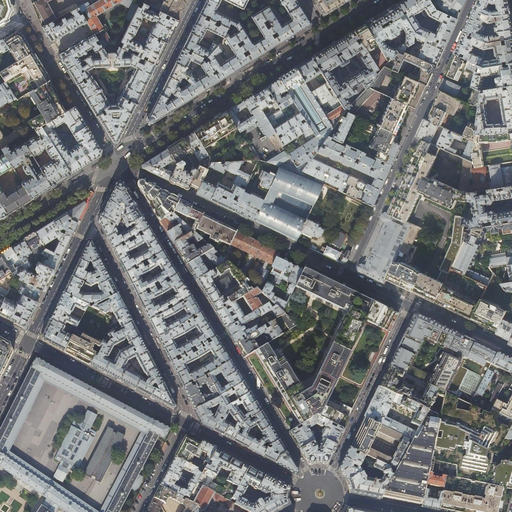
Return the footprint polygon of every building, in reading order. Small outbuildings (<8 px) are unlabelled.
[(2,16),(4,13),(5,14),(6,14),(7,14),(8,13),(8,12),(7,11),(6,11),(5,11),(7,8),(7,9),(11,7),(10,2),(9,0),(0,0),(0,24),(2,23),(6,20),(4,17),(2,16)] [(54,15),(46,2),(50,0),(39,0),(34,3),(40,13),(46,24),(54,20),(60,16),(63,15),(69,12),(67,9),(66,10),(65,9),(54,15)] [(98,0),(90,5),(87,1),(78,7),(81,12),(82,14),(87,21),(90,27),(94,33),(98,40),(100,44),(103,48),(111,43),(95,15),(121,0),(98,0)] [(185,7),(188,0),(144,0),(144,2),(143,3),(149,6),(151,7),(156,9),(159,11),(166,14),(170,16),(171,17),(179,21),(185,7)] [(216,9),(218,4),(209,0),(205,0),(203,6),(199,14),(205,17),(206,14),(210,16),(209,19),(215,22),(217,18),(220,20),(220,21),(221,23),(220,24),(228,28),(230,23),(235,26),(239,22),(217,11),(216,9)] [(209,0),(218,4),(220,0),(224,0),(243,9),(247,0),(209,0)] [(278,0),(282,5),(283,5),(288,13),(300,6),(295,0),(278,0)] [(313,0),(323,15),(324,15),(334,9),(336,7),(339,6),(341,4),(344,3),(341,0),(313,0)] [(425,0),(424,0),(402,0),(396,4),(401,12),(405,10),(405,11),(405,12),(402,14),(403,15),(404,18),(414,32),(420,35),(425,37),(427,38),(435,42),(436,39),(438,40),(437,43),(444,46),(450,34),(456,19),(449,16),(448,18),(445,17),(447,15),(435,9),(428,0),(425,0)] [(428,0),(435,9),(447,15),(449,16),(456,19),(465,0),(428,0)] [(479,0),(474,10),(481,12),(484,14),(488,16),(491,16),(496,17),(511,14),(509,0),(479,0)] [(165,18),(166,14),(159,11),(158,14),(154,12),(156,9),(151,7),(149,10),(147,9),(149,6),(143,3),(141,7),(139,6),(131,22),(130,24),(138,28),(142,20),(142,19),(141,19),(143,15),(153,20),(155,20),(156,19),(156,22),(156,23),(155,23),(155,25),(155,26),(153,26),(149,34),(157,38),(160,39),(168,43),(173,33),(179,21),(171,17),(170,16),(168,19),(165,18)] [(400,17),(403,15),(402,14),(401,12),(396,4),(391,7),(387,10),(378,16),(373,18),(369,21),(364,24),(371,35),(374,33),(376,35),(375,36),(373,38),(377,45),(385,57),(387,56),(389,57),(390,59),(392,58),(396,52),(402,54),(403,52),(405,46),(413,42),(413,36),(414,36),(416,40),(418,39),(420,35),(414,32),(404,18),(402,19),(401,19),(400,17)] [(260,11),(265,20),(267,19),(270,23),(271,22),(273,25),(270,27),(273,32),(276,31),(278,35),(276,36),(280,43),(284,40),(288,37),(293,34),(286,23),(281,26),(268,5),(260,11)] [(300,6),(288,13),(287,14),(290,18),(291,18),(291,20),(286,23),(293,34),(301,29),(306,26),(310,23),(304,13),(300,6)] [(79,13),(81,12),(78,7),(70,11),(73,16),(66,20),(63,15),(60,16),(63,22),(62,22),(62,23),(61,24),(60,25),(59,23),(56,25),(54,20),(46,24),(41,27),(46,34),(50,42),(51,42),(87,21),(82,14),(81,15),(79,14),(79,13)] [(480,15),(481,12),(474,10),(469,21),(464,32),(470,35),(471,35),(472,33),(474,34),(473,37),(474,37),(485,42),(486,37),(486,36),(480,33),(481,29),(483,29),(484,26),(483,25),(484,23),(486,22),(489,24),(491,16),(488,16),(484,14),(484,15),(482,16),(480,15)] [(264,21),(265,20),(260,11),(251,16),(263,35),(263,37),(258,40),(265,52),(270,49),(275,46),(280,43),(276,36),(273,38),(271,34),(273,32),(270,27),(267,29),(265,26),(266,25),(264,21)] [(204,19),(205,17),(199,14),(194,23),(190,32),(201,38),(202,38),(206,29),(224,38),(224,37),(228,34),(226,32),(228,28),(220,24),(219,25),(218,25),(217,26),(214,24),(215,22),(209,19),(208,21),(204,19)] [(511,16),(511,14),(496,17),(491,16),(489,24),(492,24),(493,24),(493,23),(497,22),(498,26),(497,26),(497,27),(496,27),(496,28),(497,34),(498,33),(498,34),(499,34),(499,36),(496,36),(495,35),(486,37),(485,42),(487,43),(489,44),(503,41),(503,38),(506,38),(506,41),(511,39),(511,16)] [(121,41),(130,24),(131,22),(126,20),(116,41),(119,43),(117,46),(118,47),(121,41)] [(239,22),(235,26),(237,29),(236,29),(237,31),(234,33),(239,41),(242,39),(242,40),(242,41),(243,44),(241,45),(245,51),(247,49),(250,53),(247,54),(251,61),(255,58),(258,56),(262,54),(265,52),(258,40),(254,43),(252,42),(239,21),(239,22)] [(134,36),(138,28),(130,24),(121,41),(123,42),(120,48),(126,51),(128,47),(130,48),(128,52),(132,53),(133,54),(135,50),(138,51),(136,56),(140,58),(142,59),(144,55),(148,56),(146,60),(156,65),(159,61),(168,43),(160,39),(159,42),(157,41),(158,40),(156,40),(157,38),(149,34),(145,41),(146,42),(144,46),(142,47),(141,44),(131,39),(133,36),(134,36)] [(361,26),(353,31),(358,38),(359,38),(360,37),(361,39),(361,42),(360,42),(368,54),(370,53),(368,52),(373,49),(373,47),(377,45),(373,38),(371,35),(364,24),(361,26)] [(2,40),(8,49),(9,49),(16,62),(33,51),(30,47),(25,38),(22,33),(16,31),(7,37),(2,40)] [(377,68),(368,54),(360,42),(358,38),(353,31),(349,34),(344,37),(339,40),(335,43),(330,46),(325,49),(321,52),(316,54),(311,57),(321,72),(326,81),(335,95),(338,93),(340,95),(336,97),(345,111),(351,105),(347,98),(357,91),(355,88),(355,86),(361,82),(366,90),(368,87),(377,75),(374,70),(377,68)] [(198,45),(201,38),(190,32),(186,39),(182,47),(189,50),(190,48),(193,49),(192,52),(203,57),(204,55),(207,57),(217,45),(212,43),(209,50),(198,45)] [(469,38),(470,35),(464,32),(460,41),(454,54),(479,65),(478,66),(481,66),(482,63),(483,59),(471,54),(472,52),(473,51),(475,47),(475,46),(475,45),(485,49),(487,43),(485,42),(474,37),(473,39),(471,38),(471,39),(469,38)] [(95,41),(98,40),(94,33),(86,38),(66,49),(59,54),(58,54),(62,60),(67,69),(75,65),(79,62),(81,61),(79,58),(79,57),(80,56),(81,56),(81,54),(82,54),(83,54),(84,53),(86,54),(87,54),(88,53),(87,52),(93,48),(95,51),(92,53),(92,54),(95,53),(98,51),(103,48),(100,44),(99,44),(98,44),(97,44),(95,41)] [(230,36),(228,34),(224,37),(234,53),(234,55),(233,54),(232,54),(229,55),(229,56),(230,58),(226,60),(234,72),(239,68),(245,64),(251,61),(247,54),(245,56),(243,52),(245,51),(241,45),(240,46),(239,44),(238,44),(237,45),(236,43),(239,41),(234,33),(230,36)] [(424,40),(425,37),(420,35),(418,39),(416,40),(422,42),(415,57),(434,66),(435,66),(438,60),(441,52),(444,46),(437,43),(435,42),(427,38),(426,41),(424,40)] [(0,37),(0,48),(1,48),(3,53),(8,49),(2,40),(1,37),(0,37)] [(511,39),(506,41),(503,41),(489,44),(487,43),(485,49),(485,50),(495,48),(496,56),(497,57),(498,57),(498,60),(482,63),(481,66),(485,69),(507,65),(510,64),(511,63),(511,39)] [(214,55),(220,51),(217,45),(207,57),(209,60),(207,61),(213,71),(216,69),(217,72),(215,73),(219,81),(227,76),(230,74),(234,72),(226,60),(220,64),(214,55)] [(127,125),(132,116),(146,87),(153,71),(156,65),(146,60),(144,60),(142,64),(138,62),(140,58),(136,56),(133,54),(132,53),(130,57),(125,57),(125,54),(127,51),(126,51),(120,48),(118,47),(115,53),(114,53),(112,53),(112,52),(109,52),(107,53),(103,48),(98,51),(99,54),(100,58),(95,58),(95,53),(92,54),(87,57),(85,59),(81,61),(79,62),(82,67),(78,69),(75,65),(67,69),(71,75),(85,99),(104,130),(112,143),(118,143),(127,125)] [(188,53),(189,50),(182,47),(181,49),(179,54),(178,55),(177,58),(175,62),(186,68),(190,60),(200,65),(204,61),(202,60),(203,57),(192,52),(190,55),(188,53)] [(33,51),(16,62),(0,72),(0,73),(5,81),(6,83),(23,72),(30,82),(29,82),(34,89),(50,79),(42,67),(33,51)] [(387,62),(384,66),(393,70),(404,75),(426,85),(427,84),(435,66),(434,66),(415,57),(403,52),(402,54),(396,52),(392,58),(394,60),(393,62),(394,62),(393,65),(387,62)] [(478,66),(479,65),(454,54),(450,64),(445,74),(459,81),(464,70),(476,75),(477,71),(478,68),(478,66)] [(299,65),(295,67),(305,82),(321,72),(311,57),(307,60),(303,62),(299,65)] [(205,63),(204,61),(200,65),(206,74),(203,75),(202,73),(199,75),(200,77),(198,79),(205,90),(208,88),(213,85),(216,83),(219,81),(215,73),(212,75),(211,72),(213,71),(207,61),(205,63)] [(194,72),(186,68),(175,62),(174,65),(171,69),(168,76),(179,81),(183,83),(185,82),(181,79),(182,78),(184,78),(186,80),(187,80),(191,74),(194,72)] [(511,63),(510,64),(511,67),(507,68),(507,65),(485,69),(481,66),(478,66),(478,68),(480,69),(479,72),(477,71),(476,75),(474,82),(473,87),(475,88),(480,90),(483,76),(498,74),(499,77),(498,78),(497,78),(497,79),(498,88),(505,87),(508,87),(511,86),(511,63)] [(390,77),(393,70),(384,66),(377,75),(368,87),(375,91),(378,92),(385,75),(390,77)] [(333,128),(325,115),(319,106),(311,92),(305,82),(295,67),(287,73),(278,78),(293,102),(300,113),(304,118),(305,121),(321,146),(323,143),(328,136),(333,128)] [(191,74),(187,80),(189,82),(189,84),(187,85),(185,82),(183,83),(185,87),(192,98),(196,96),(199,94),(202,92),(205,90),(198,79),(198,78),(196,80),(194,78),(195,78),(194,77),(191,74)] [(420,97),(426,85),(404,75),(393,99),(407,105),(415,109),(420,97)] [(177,86),(179,81),(168,76),(164,84),(159,94),(167,98),(168,98),(171,92),(173,94),(177,90),(175,88),(177,86)] [(270,83),(266,86),(277,104),(280,109),(293,102),(278,78),(274,81),(270,83)] [(441,82),(438,89),(442,91),(457,98),(462,86),(443,78),(441,82)] [(17,100),(6,83),(5,81),(0,85),(0,146),(1,148),(8,144),(22,136),(17,129),(2,138),(0,134),(0,106),(8,102),(8,103),(14,99),(15,100),(18,104),(31,96),(42,114),(30,121),(35,129),(35,128),(41,125),(68,109),(64,102),(54,86),(50,79),(34,89),(17,100)] [(320,86),(311,92),(319,106),(327,101),(333,110),(325,115),(333,128),(336,124),(339,121),(342,116),(345,111),(336,97),(335,95),(326,81),(323,83),(324,84),(323,84),(322,83),(319,85),(320,86)] [(178,87),(177,86),(175,88),(177,90),(173,94),(176,97),(171,99),(170,98),(169,99),(170,101),(175,108),(179,106),(182,104),(186,102),(189,100),(192,98),(185,87),(181,89),(178,87)] [(255,92),(252,95),(267,118),(273,114),(269,107),(271,106),(271,105),(270,102),(271,102),(272,104),(276,105),(277,104),(266,86),(262,88),(259,90),(255,92)] [(511,86),(508,87),(509,89),(505,90),(505,87),(498,88),(485,90),(486,92),(485,93),(482,94),(480,108),(477,126),(480,127),(479,131),(477,131),(476,135),(511,133),(511,130),(511,86)] [(375,91),(368,87),(366,90),(351,105),(345,111),(347,112),(353,115),(375,91)] [(482,91),(480,90),(475,88),(468,103),(480,108),(482,94),(482,91)] [(455,115),(461,100),(457,98),(442,91),(438,98),(434,106),(449,113),(455,115)] [(165,102),(167,98),(159,94),(147,117),(147,119),(147,120),(147,121),(148,122),(149,123),(150,123),(151,123),(152,123),(164,115),(167,113),(175,108),(170,101),(166,103),(165,102)] [(283,145),(278,138),(277,135),(267,118),(252,95),(238,103),(226,111),(240,132),(256,122),(265,138),(267,137),(275,150),(283,145)] [(401,120),(407,105),(393,99),(391,98),(378,126),(394,134),(401,120)] [(75,106),(41,125),(47,134),(54,130),(53,128),(65,121),(73,133),(86,125),(81,116),(75,106)] [(446,118),(449,113),(434,106),(433,109),(431,108),(431,109),(429,111),(427,116),(428,117),(429,117),(427,120),(440,126),(441,126),(445,118),(446,118)] [(355,162),(354,161),(356,158),(357,158),(360,151),(345,144),(344,146),(330,140),(331,137),(328,136),(323,143),(325,144),(324,147),(321,146),(305,121),(302,123),(300,121),(304,118),(300,113),(274,128),(273,126),(277,124),(275,120),(284,115),(280,109),(273,114),(267,118),(277,135),(280,133),(282,136),(278,138),(283,145),(302,133),(307,142),(288,154),(294,162),(300,174),(323,184),(342,192),(346,183),(349,175),(311,158),(317,151),(353,167),(355,162)] [(197,129),(194,132),(208,155),(213,162),(217,162),(216,159),(237,145),(246,160),(253,160),(257,159),(249,146),(240,132),(226,111),(221,114),(217,117),(210,121),(204,125),(200,127),(197,129)] [(354,115),(353,115),(347,112),(345,117),(342,116),(339,121),(341,122),(341,123),(340,123),(339,127),(338,130),(339,130),(338,133),(337,132),(335,135),(333,134),(332,138),(341,142),(354,115)] [(432,142),(440,126),(427,120),(425,119),(421,128),(417,137),(422,139),(440,147),(442,148),(443,146),(446,147),(445,149),(457,154),(458,150),(451,147),(455,138),(462,141),(463,140),(469,143),(463,157),(473,161),(475,142),(464,137),(453,132),(452,134),(449,133),(450,131),(445,128),(438,144),(432,142)] [(400,144),(391,140),(394,134),(378,126),(369,122),(365,129),(375,134),(369,147),(376,150),(376,148),(378,149),(379,151),(376,158),(390,164),(392,160),(400,144)] [(475,130),(476,125),(470,123),(464,137),(475,142),(476,135),(477,131),(475,130)] [(35,129),(38,135),(25,143),(32,154),(33,156),(43,150),(43,149),(43,148),(45,147),(51,157),(52,157),(52,158),(53,158),(54,160),(53,162),(52,160),(51,160),(40,167),(41,170),(51,186),(62,180),(66,177),(71,174),(66,166),(64,167),(62,165),(63,164),(64,163),(51,141),(49,142),(46,138),(48,136),(47,134),(41,125),(35,128),(35,129)] [(86,125),(73,133),(79,143),(79,144),(78,143),(74,145),(75,146),(86,164),(95,158),(100,156),(101,153),(101,149),(93,136),(86,125)] [(54,130),(47,134),(48,136),(51,141),(64,163),(66,166),(71,174),(83,167),(86,164),(75,146),(69,150),(66,145),(65,146),(64,145),(54,130)] [(187,136),(184,137),(199,161),(208,155),(194,132),(189,134),(187,136)] [(511,132),(511,133),(476,135),(475,142),(473,161),(472,168),(483,167),(481,143),(490,142),(490,143),(499,142),(499,141),(511,138),(511,132)] [(172,145),(166,148),(175,162),(182,158),(182,159),(188,155),(193,163),(192,166),(197,168),(200,163),(199,161),(184,137),(177,142),(172,145)] [(440,147),(422,139),(422,140),(414,157),(405,178),(395,199),(389,214),(407,222),(421,192),(426,194),(426,196),(453,209),(457,200),(467,201),(468,192),(469,185),(470,182),(472,168),(473,161),(463,157),(459,190),(433,178),(433,180),(427,177),(437,156),(436,156),(440,147)] [(8,144),(1,148),(4,153),(12,167),(13,168),(22,162),(24,165),(23,165),(23,166),(23,167),(23,168),(26,172),(27,173),(28,173),(29,173),(30,173),(32,176),(22,182),(22,183),(32,199),(41,193),(51,186),(41,170),(37,173),(33,166),(34,166),(28,157),(32,154),(25,143),(25,142),(11,150),(8,144)] [(249,146),(257,159),(258,160),(259,160),(261,159),(253,146),(251,147),(250,146),(249,146)] [(151,158),(148,160),(151,165),(159,169),(160,165),(173,172),(176,164),(175,162),(166,148),(162,151),(158,154),(154,156),(151,158)] [(292,163),(285,150),(266,162),(279,166),(292,170),(300,174),(294,162),(292,163)] [(364,193),(361,201),(372,206),(381,185),(390,164),(376,158),(375,160),(364,155),(365,153),(360,151),(357,158),(359,159),(357,162),(355,162),(353,167),(375,177),(371,185),(349,175),(346,183),(349,185),(345,194),(355,198),(359,189),(364,191),(364,193)] [(0,185),(0,174),(12,167),(4,153),(0,155),(0,201),(7,214),(19,207),(32,199),(22,183),(5,194),(0,185)] [(197,168),(190,184),(194,186),(198,188),(196,193),(202,196),(210,200),(218,184),(216,183),(215,184),(214,185),(203,180),(210,166),(223,173),(225,169),(229,161),(223,161),(222,164),(220,163),(221,161),(217,162),(213,162),(208,155),(199,161),(200,163),(197,168)] [(182,159),(182,158),(175,162),(176,164),(173,172),(169,180),(177,185),(187,189),(190,184),(197,168),(192,166),(189,172),(187,171),(187,169),(184,168),(183,167),(183,163),(185,163),(185,162),(183,159),(182,159)] [(141,162),(142,164),(141,164),(142,165),(142,167),(160,176),(169,180),(173,172),(160,165),(159,169),(151,165),(148,160),(147,160),(146,159),(141,162)] [(244,189),(258,160),(257,159),(253,160),(248,169),(251,171),(249,174),(239,168),(240,165),(242,166),(245,160),(229,161),(225,169),(236,175),(232,183),(244,189)] [(500,164),(490,166),(493,189),(499,188),(505,187),(511,185),(511,166),(501,168),(500,164)] [(323,184),(300,174),(292,170),(279,166),(254,220),(259,222),(290,237),(296,240),(301,230),(306,218),(323,184)] [(486,166),(483,167),(472,168),(470,182),(472,181),(471,180),(473,179),(475,184),(469,185),(468,192),(478,191),(488,189),(490,189),(489,182),(487,183),(485,172),(487,172),(486,166)] [(253,221),(276,173),(269,170),(267,174),(261,170),(258,177),(262,179),(260,182),(259,182),(257,187),(259,188),(256,195),(244,189),(233,211),(243,216),(253,221)] [(173,213),(180,200),(158,189),(141,181),(139,183),(138,185),(149,203),(160,221),(173,213)] [(219,182),(218,184),(210,200),(213,202),(217,204),(222,194),(219,192),(222,184),(223,184),(219,182)] [(138,209),(129,194),(122,183),(119,183),(117,183),(108,200),(105,206),(103,212),(100,218),(110,222),(113,224),(117,226),(124,229),(133,224),(143,217),(138,209)] [(230,188),(222,184),(219,192),(222,194),(217,204),(223,207),(233,211),(244,189),(232,183),(230,188)] [(469,218),(465,218),(464,226),(469,225),(471,226),(471,228),(473,228),(483,227),(483,223),(484,222),(484,221),(486,221),(486,222),(490,222),(489,220),(491,220),(493,222),(493,225),(504,224),(505,224),(504,221),(510,220),(511,223),(511,222),(511,185),(505,187),(505,190),(503,190),(503,189),(501,189),(502,190),(499,191),(499,188),(493,189),(490,189),(488,189),(489,193),(487,194),(487,195),(486,195),(485,194),(482,194),(482,196),(481,196),(481,195),(479,194),(478,191),(468,192),(467,201),(471,201),(474,204),(474,207),(473,208),(472,208),(473,213),(474,213),(475,213),(475,216),(474,219),(470,219),(469,218)] [(67,207),(69,210),(66,211),(70,218),(77,221),(79,218),(87,203),(84,200),(83,201),(81,198),(67,207)] [(185,202),(180,200),(173,213),(174,214),(176,211),(179,213),(179,214),(180,214),(187,217),(192,207),(192,206),(185,202)] [(197,209),(192,207),(187,217),(191,219),(191,220),(193,222),(194,220),(195,221),(191,229),(193,232),(194,232),(196,230),(202,217),(204,213),(197,209)] [(60,215),(53,219),(59,230),(61,228),(62,229),(60,231),(70,236),(74,229),(77,221),(70,218),(66,211),(60,215)] [(412,224),(407,222),(389,214),(385,212),(382,214),(380,217),(382,221),(385,222),(383,227),(378,237),(374,248),(368,260),(366,265),(362,263),(359,264),(357,268),(358,272),(373,279),(384,284),(387,278),(412,224)] [(174,214),(173,213),(160,221),(163,225),(167,233),(184,223),(174,214)] [(464,226),(465,218),(461,217),(461,216),(455,216),(452,242),(439,269),(441,270),(437,280),(423,273),(414,292),(424,296),(436,302),(444,285),(451,268),(461,246),(463,231),(464,226)] [(143,217),(133,224),(135,227),(127,232),(130,238),(133,236),(135,238),(139,236),(138,233),(141,232),(142,234),(150,229),(147,224),(143,217)] [(219,225),(202,217),(196,230),(210,236),(209,239),(217,243),(219,240),(229,246),(230,245),(235,233),(219,225)] [(110,222),(100,218),(99,219),(98,221),(100,225),(103,230),(107,238),(117,233),(116,229),(117,226),(113,224),(112,227),(111,227),(109,224),(110,222)] [(318,224),(306,218),(301,230),(302,230),(313,236),(318,238),(319,237),(320,236),(323,229),(323,228),(323,226),(319,224),(318,224)] [(60,231),(59,230),(53,219),(44,225),(35,231),(43,244),(56,236),(59,240),(53,252),(61,255),(64,248),(70,236),(60,231)] [(511,222),(511,223),(505,224),(504,224),(505,228),(504,228),(504,227),(503,227),(504,232),(504,233),(505,233),(511,232),(511,222)] [(191,229),(184,223),(167,233),(170,237),(174,243),(184,237),(179,230),(182,228),(186,231),(185,231),(185,233),(186,236),(193,232),(191,229)] [(420,228),(412,224),(387,278),(401,285),(414,292),(423,273),(402,264),(407,254),(408,254),(420,228)] [(505,228),(504,224),(493,225),(483,227),(473,228),(471,233),(470,233),(470,234),(469,234),(470,234),(469,237),(468,237),(467,237),(466,237),(465,238),(461,246),(451,268),(465,274),(488,286),(491,279),(478,272),(475,271),(470,269),(481,246),(481,245),(481,244),(480,243),(480,242),(484,232),(485,232),(486,231),(487,230),(486,230),(491,229),(491,233),(498,232),(498,228),(503,227),(504,227),(504,228),(505,228)] [(150,229),(142,234),(143,236),(140,238),(139,236),(135,238),(136,240),(133,242),(136,248),(145,243),(147,246),(157,240),(153,234),(150,229)] [(29,234),(23,239),(32,253),(34,257),(35,259),(40,253),(45,248),(43,244),(35,231),(29,234)] [(470,234),(463,231),(461,246),(465,238),(466,237),(467,237),(468,237),(469,237),(470,234),(469,234),(470,234)] [(119,237),(117,233),(107,238),(110,244),(113,250),(121,246),(120,243),(123,242),(124,244),(128,242),(127,240),(130,238),(127,232),(119,237)] [(179,253),(191,246),(189,242),(189,241),(193,238),(196,243),(197,242),(202,239),(194,232),(193,232),(186,236),(184,237),(174,243),(176,247),(179,253)] [(236,232),(235,233),(230,245),(239,249),(245,237),(241,235),(236,232)] [(344,234),(343,234),(340,232),(339,232),(338,232),(336,233),(335,234),(329,246),(327,246),(325,248),(323,247),(321,250),(324,251),(322,254),(336,261),(341,252),(339,251),(345,238),(344,238),(345,237),(345,236),(344,234)] [(249,239),(245,237),(239,249),(248,253),(249,239)] [(17,242),(11,246),(25,268),(31,264),(26,256),(28,255),(27,254),(29,253),(30,253),(31,253),(32,253),(23,239),(17,242)] [(160,245),(157,240),(147,246),(150,250),(140,255),(143,261),(147,259),(148,261),(151,259),(152,259),(151,256),(154,255),(156,257),(164,252),(160,245)] [(84,250),(79,260),(88,264),(89,263),(89,258),(91,258),(91,262),(92,264),(101,260),(97,252),(92,242),(90,242),(88,242),(84,250)] [(129,244),(128,242),(124,244),(125,246),(122,248),(121,246),(113,250),(115,255),(119,262),(129,257),(127,253),(136,248),(133,242),(129,244)] [(257,257),(262,245),(258,243),(248,253),(238,272),(246,279),(253,264),(251,262),(252,260),(255,261),(257,257)] [(192,245),(179,253),(183,259),(187,265),(200,257),(203,254),(213,249),(207,244),(196,251),(196,252),(196,251),(195,250),(192,245)] [(267,247),(262,245),(257,257),(274,266),(280,254),(278,252),(267,247)] [(6,249),(5,250),(0,252),(0,254),(1,255),(10,270),(12,273),(13,275),(25,268),(11,246),(6,249)] [(53,252),(45,248),(40,253),(44,254),(41,260),(42,260),(41,263),(54,269),(57,263),(61,255),(53,252)] [(216,252),(213,249),(203,254),(217,268),(227,262),(223,259),(219,254),(218,255),(219,257),(218,259),(214,255),(216,252)] [(282,249),(280,254),(274,266),(270,273),(274,275),(273,276),(278,279),(286,262),(283,261),(285,256),(283,255),(286,250),(282,249)] [(167,256),(164,252),(156,257),(155,257),(157,259),(153,261),(151,259),(148,261),(147,262),(149,265),(147,267),(149,271),(159,265),(161,269),(171,263),(167,256)] [(489,259),(490,263),(485,264),(486,267),(492,266),(492,268),(509,265),(511,264),(511,253),(511,254),(508,252),(507,255),(506,256),(489,259)] [(0,277),(5,274),(10,270),(1,255),(0,255),(0,277)] [(141,265),(140,263),(143,261),(140,255),(131,260),(129,257),(119,262),(122,267),(125,274),(133,269),(132,267),(135,265),(136,268),(138,267),(141,265)] [(203,262),(200,257),(187,265),(191,273),(196,280),(209,273),(208,270),(211,268),(209,264),(207,264),(204,266),(202,263),(203,262)] [(88,264),(79,260),(76,267),(73,272),(71,277),(82,283),(84,280),(86,281),(85,284),(90,287),(90,274),(85,271),(86,269),(90,271),(90,268),(90,265),(88,264)] [(101,260),(92,264),(90,265),(90,268),(93,267),(95,271),(90,274),(90,287),(97,283),(98,286),(111,279),(106,270),(101,260)] [(41,263),(36,261),(33,263),(36,264),(34,267),(35,269),(36,269),(36,270),(36,271),(37,272),(36,273),(35,273),(26,270),(25,268),(13,275),(15,276),(26,281),(41,289),(44,290),(46,285),(49,280),(54,269),(41,263)] [(238,272),(227,262),(217,268),(215,269),(219,275),(220,275),(220,276),(224,274),(223,273),(229,269),(231,272),(230,272),(233,279),(234,278),(239,286),(238,286),(240,290),(227,298),(227,299),(224,301),(227,306),(228,305),(235,301),(242,297),(256,288),(251,284),(246,286),(244,284),(248,281),(246,279),(238,272)] [(290,264),(286,262),(278,279),(276,283),(279,285),(281,280),(286,283),(287,281),(294,266),(290,264)] [(178,274),(174,268),(171,263),(161,269),(163,273),(153,279),(156,283),(158,281),(160,285),(165,282),(164,279),(168,277),(169,279),(178,274)] [(393,323),(398,314),(395,307),(386,303),(369,295),(356,288),(341,281),(330,276),(305,264),(305,265),(304,266),(303,270),(282,312),(284,314),(297,325),(289,330),(282,334),(271,341),(258,349),(245,357),(249,365),(258,379),(264,388),(270,398),(279,413),(285,424),(290,431),(315,415),(343,428),(348,418),(344,416),(345,414),(346,414),(348,410),(347,409),(348,407),(328,397),(337,380),(361,391),(365,382),(369,374),(373,365),(383,345),(393,323)] [(139,276),(149,271),(147,267),(144,268),(142,265),(141,265),(138,267),(139,269),(135,271),(134,269),(133,269),(125,274),(128,280),(131,285),(141,280),(139,276)] [(287,292),(287,294),(286,295),(284,299),(284,300),(284,301),(277,298),(273,296),(272,296),(270,301),(271,301),(274,305),(282,312),(303,270),(298,268),(294,266),(287,281),(291,284),(290,285),(289,285),(287,290),(288,290),(287,292)] [(220,275),(219,275),(215,269),(209,273),(196,280),(201,289),(210,304),(216,313),(226,307),(227,306),(224,301),(227,299),(227,298),(240,290),(238,286),(239,286),(234,278),(233,279),(230,272),(231,272),(229,269),(223,273),(224,274),(220,276),(220,275)] [(263,280),(264,281),(268,273),(259,269),(256,277),(263,280)] [(15,276),(13,275),(12,273),(0,279),(0,292),(5,295),(7,292),(10,287),(15,276)] [(181,279),(178,274),(169,279),(171,282),(167,284),(165,282),(160,285),(162,289),(160,290),(162,294),(172,288),(174,291),(185,285),(181,279)] [(482,298),(488,286),(465,274),(457,292),(456,291),(455,291),(450,289),(451,288),(444,285),(436,302),(449,308),(472,319),(482,298)] [(82,283),(71,277),(69,280),(68,283),(66,286),(64,290),(63,293),(88,305),(89,306),(89,303),(91,303),(91,294),(83,294),(79,292),(79,290),(80,288),(81,289),(81,288),(86,290),(91,290),(90,287),(85,284),(83,283),(82,283)] [(111,279),(98,286),(98,287),(100,291),(101,291),(102,293),(101,294),(91,294),(91,303),(93,303),(94,306),(98,304),(106,299),(110,297),(109,296),(110,295),(109,293),(110,293),(112,296),(118,293),(114,286),(111,279)] [(150,290),(155,288),(153,284),(156,283),(153,279),(143,284),(141,280),(131,285),(134,291),(137,297),(146,292),(144,290),(148,288),(150,290)] [(38,294),(41,289),(26,281),(23,286),(21,285),(18,291),(21,293),(36,300),(38,294)] [(511,281),(511,282),(502,284),(508,291),(511,290),(511,291),(511,281)] [(270,294),(273,287),(270,286),(270,285),(269,284),(267,284),(265,284),(261,293),(270,301),(272,296),(270,294)] [(188,290),(185,285),(174,291),(177,295),(166,302),(169,306),(171,304),(173,308),(179,304),(178,302),(182,299),(183,302),(192,297),(188,290)] [(10,287),(7,292),(14,296),(17,291),(10,287)] [(153,303),(152,300),(162,294),(160,290),(157,291),(155,288),(150,290),(151,293),(147,295),(146,292),(137,297),(140,304),(143,309),(153,303)] [(261,293),(256,288),(242,297),(252,313),(262,307),(256,296),(261,293)] [(0,306),(2,307),(1,309),(0,309),(0,314),(25,328),(32,314),(36,306),(38,301),(36,300),(21,293),(18,301),(16,300),(15,303),(5,297),(0,306)] [(88,305),(63,293),(60,299),(57,304),(55,308),(53,312),(51,316),(50,320),(64,327),(66,323),(76,327),(80,321),(70,316),(71,312),(72,313),(73,310),(76,312),(77,311),(78,308),(85,311),(88,305)] [(118,293),(112,296),(110,297),(106,299),(107,301),(99,306),(98,304),(94,306),(91,307),(105,314),(110,311),(110,310),(109,308),(110,307),(114,314),(120,311),(126,308),(122,301),(118,293)] [(197,305),(192,297),(183,302),(179,304),(173,308),(171,309),(174,315),(183,309),(187,314),(177,320),(180,326),(181,325),(186,322),(188,321),(191,319),(195,316),(201,313),(197,305)] [(485,300),(482,298),(472,319),(476,321),(487,326),(492,329),(497,331),(504,316),(506,312),(484,301),(485,300)] [(245,317),(235,301),(228,305),(230,309),(228,310),(226,307),(216,313),(221,321),(226,329),(245,317)] [(162,314),(168,311),(166,307),(169,306),(166,302),(155,307),(153,303),(143,309),(146,315),(149,321),(158,316),(156,314),(161,312),(162,314)] [(268,303),(262,307),(252,313),(248,315),(251,319),(252,322),(269,311),(272,311),(276,318),(280,316),(284,314),(282,312),(274,305),(271,306),(268,303)] [(120,311),(114,314),(115,317),(114,318),(112,321),(112,322),(113,324),(118,322),(121,328),(133,322),(129,315),(126,308),(120,311)] [(171,309),(168,311),(162,314),(158,316),(149,321),(153,329),(157,337),(163,334),(168,332),(171,330),(173,329),(177,327),(180,326),(177,320),(166,326),(163,320),(174,315),(171,309)] [(201,313),(195,316),(197,318),(193,321),(191,319),(188,321),(190,323),(187,324),(186,322),(181,325),(183,327),(181,328),(184,334),(196,327),(198,331),(209,324),(205,319),(201,313)] [(416,313),(413,314),(392,358),(388,366),(445,393),(469,404),(473,397),(487,370),(480,367),(472,383),(463,378),(471,363),(474,365),(477,360),(480,362),(482,358),(491,363),(497,352),(460,334),(438,324),(416,313)] [(297,325),(284,314),(280,316),(289,330),(297,325)] [(248,315),(245,317),(226,329),(230,335),(235,344),(236,343),(259,329),(258,326),(256,327),(255,326),(245,332),(244,330),(244,329),(243,327),(244,326),(244,327),(246,326),(244,323),(251,319),(248,315)] [(507,318),(504,316),(497,331),(496,334),(498,334),(504,337),(511,322),(506,319),(507,318)] [(64,327),(50,320),(48,323),(45,329),(41,337),(42,338),(43,340),(52,345),(64,351),(72,336),(68,334),(70,330),(64,327)] [(274,320),(259,329),(236,343),(243,354),(245,357),(258,349),(253,340),(263,333),(264,334),(268,335),(271,341),(282,334),(274,320)] [(133,322),(121,328),(122,330),(116,333),(115,331),(110,334),(107,335),(110,340),(109,341),(113,346),(124,340),(125,339),(124,337),(125,336),(128,343),(140,337),(137,329),(133,322)] [(209,324),(198,331),(201,335),(189,342),(192,347),(194,346),(196,349),(201,346),(199,343),(201,342),(203,344),(206,342),(205,340),(209,338),(210,340),(216,336),(212,330),(209,324)] [(176,341),(173,342),(172,340),(184,334),(181,328),(179,330),(177,327),(173,329),(174,332),(172,333),(171,330),(168,332),(169,334),(164,337),(163,334),(157,337),(161,344),(164,350),(177,343),(176,341)] [(76,329),(72,336),(64,351),(79,359),(89,365),(101,343),(76,329)] [(211,356),(223,348),(219,341),(216,336),(210,340),(206,342),(203,344),(201,346),(196,349),(193,350),(195,353),(198,358),(210,351),(211,353),(209,354),(211,356)] [(0,337),(0,377),(0,378),(3,373),(5,368),(8,363),(10,358),(13,353),(11,348),(10,343),(2,339),(0,337)] [(140,337),(128,343),(130,346),(119,352),(127,360),(135,356),(137,359),(148,353),(145,347),(140,337)] [(103,340),(101,343),(89,365),(97,369),(104,373),(110,361),(104,357),(104,356),(106,357),(108,357),(113,346),(109,341),(108,342),(103,340)] [(178,345),(177,343),(164,350),(167,357),(170,362),(176,359),(175,357),(179,355),(180,357),(184,355),(182,352),(184,351),(186,354),(191,351),(190,349),(192,347),(189,342),(177,348),(176,346),(178,345)] [(223,348),(211,356),(212,358),(214,357),(215,359),(203,366),(206,372),(208,370),(210,373),(215,370),(214,367),(216,366),(217,368),(220,367),(221,366),(220,364),(223,362),(225,364),(231,360),(227,354),(223,348)] [(188,365),(186,367),(185,365),(198,358),(195,353),(192,354),(191,351),(186,354),(187,357),(185,358),(184,355),(180,357),(181,359),(177,361),(176,359),(170,362),(173,368),(176,375),(190,368),(188,365)] [(123,368),(127,360),(119,352),(113,362),(110,361),(104,373),(112,377),(120,381),(126,369),(123,368)] [(497,352),(491,363),(490,364),(492,365),(509,373),(511,368),(511,359),(503,355),(497,352)] [(148,353),(137,359),(144,373),(145,374),(156,368),(152,360),(148,353)] [(118,511),(131,489),(134,490),(136,489),(138,488),(140,485),(140,484),(141,483),(142,480),(142,477),(138,475),(158,436),(164,439),(167,433),(169,428),(154,420),(154,421),(103,394),(104,394),(101,392),(97,390),(46,364),(46,363),(36,358),(30,368),(31,368),(0,428),(0,511),(118,511)] [(231,360),(225,364),(221,366),(220,367),(221,370),(219,371),(217,368),(215,370),(210,373),(207,375),(209,377),(213,386),(218,383),(214,377),(221,372),(225,379),(237,371),(234,366),(231,360)] [(191,370),(190,368),(176,375),(179,380),(183,387),(190,383),(189,381),(192,380),(193,382),(194,382),(196,380),(195,377),(197,376),(199,379),(204,376),(203,374),(206,372),(203,366),(190,373),(189,371),(191,370)] [(388,366),(382,377),(378,386),(396,394),(427,410),(428,410),(430,406),(431,406),(432,403),(433,404),(434,402),(433,402),(437,395),(443,398),(445,393),(388,366)] [(493,382),(499,372),(490,368),(489,367),(487,370),(473,397),(479,400),(480,398),(486,388),(487,386),(488,383),(489,381),(490,380),(493,382)] [(156,368),(145,374),(148,379),(147,380),(152,385),(155,383),(157,387),(164,383),(161,376),(156,368)] [(141,377),(126,369),(120,381),(128,385),(135,389),(141,378),(141,377)] [(237,371),(225,379),(228,385),(221,389),(218,383),(213,386),(218,394),(219,396),(230,390),(229,387),(231,386),(232,388),(244,381),(240,375),(237,371)] [(205,376),(204,376),(199,379),(196,380),(194,382),(196,385),(193,387),(193,386),(192,386),(190,383),(183,387),(185,392),(189,398),(200,393),(198,390),(199,389),(202,387),(201,386),(206,383),(208,388),(213,386),(209,377),(206,379),(205,376)] [(141,378),(135,389),(143,393),(151,397),(154,392),(152,391),(153,388),(151,387),(152,385),(147,380),(147,381),(141,378)] [(505,382),(507,378),(506,378),(504,382),(501,380),(500,381),(494,391),(492,395),(489,401),(493,404),(496,399),(505,382)] [(244,381),(232,388),(234,391),(232,392),(230,390),(219,396),(225,407),(229,405),(231,404),(227,398),(234,394),(237,400),(239,399),(250,392),(246,386),(244,381)] [(164,383),(157,387),(159,391),(153,388),(152,391),(154,392),(151,397),(160,402),(173,409),(176,406),(168,390),(164,383)] [(205,394),(202,396),(201,395),(200,393),(189,398),(191,404),(194,410),(203,405),(203,404),(201,404),(200,403),(201,402),(201,401),(203,400),(205,404),(217,398),(215,395),(218,394),(213,386),(208,388),(211,393),(206,396),(205,394)] [(427,410),(396,394),(378,386),(367,409),(364,417),(365,417),(376,423),(409,439),(411,439),(427,410)] [(250,392),(239,399),(241,401),(239,402),(237,400),(235,401),(233,403),(231,404),(229,405),(236,414),(240,411),(236,406),(241,404),(244,409),(256,402),(253,396),(250,392)] [(511,392),(506,404),(496,399),(493,404),(492,406),(491,409),(511,420),(511,418),(511,392)] [(469,404),(445,393),(443,398),(440,415),(428,473),(432,474),(441,475),(445,476),(506,488),(511,489),(511,463),(495,455),(504,438),(511,423),(511,420),(491,409),(488,413),(482,410),(481,415),(478,414),(479,409),(469,404)] [(205,404),(203,405),(194,410),(197,416),(202,424),(207,427),(213,430),(219,419),(220,417),(225,407),(219,396),(217,398),(205,404)] [(491,409),(492,406),(482,401),(479,400),(473,397),(469,404),(479,409),(482,410),(488,413),(491,409)] [(256,402),(244,409),(248,414),(243,416),(240,411),(236,414),(236,415),(242,423),(249,419),(247,416),(249,415),(251,418),(253,416),(262,411),(258,405),(256,402)] [(229,405),(225,407),(220,417),(223,418),(222,420),(219,419),(213,430),(219,433),(223,435),(229,424),(224,421),(229,412),(233,418),(236,415),(236,414),(229,405)] [(352,409),(348,407),(347,409),(348,410),(346,414),(345,414),(344,416),(348,418),(350,414),(352,409)] [(440,415),(428,410),(427,410),(411,439),(409,443),(395,469),(398,471),(395,476),(392,474),(385,487),(382,497),(395,499),(410,502),(419,504),(419,503),(422,504),(425,489),(426,484),(428,473),(440,415)] [(262,411),(253,416),(254,419),(250,421),(249,419),(242,423),(249,430),(257,425),(260,432),(271,425),(266,418),(262,411)] [(242,423),(236,415),(233,418),(237,423),(235,427),(229,424),(223,435),(228,438),(233,441),(238,432),(239,430),(236,429),(238,426),(240,428),(242,423)] [(310,428),(316,424),(315,415),(290,431),(289,432),(294,441),(300,449),(313,441),(314,440),(312,437),(311,435),(311,434),(310,433),(308,432),(307,429),(307,427),(308,426),(309,427),(310,428)] [(315,415),(316,424),(321,427),(322,426),(323,426),(325,427),(324,429),(323,429),(322,430),(322,432),(322,433),(322,434),(321,436),(321,437),(322,438),(336,445),(340,438),(344,429),(343,428),(315,415)] [(409,439),(376,423),(365,417),(364,417),(362,422),(354,439),(350,448),(356,451),(359,452),(365,455),(369,457),(376,460),(395,469),(409,443),(408,442),(409,439)] [(249,430),(242,423),(240,428),(243,429),(240,433),(238,432),(233,441),(240,445),(248,448),(253,438),(247,435),(249,430)] [(271,425),(260,432),(264,437),(260,439),(264,444),(267,442),(269,446),(270,445),(279,440),(275,432),(271,425)] [(194,455),(200,444),(194,441),(189,438),(189,439),(183,441),(183,440),(177,452),(175,456),(191,465),(192,464),(191,463),(190,463),(194,455)] [(259,441),(253,438),(248,448),(255,452),(263,456),(267,448),(263,446),(264,444),(260,439),(259,441)] [(331,455),(336,445),(322,438),(321,441),(321,442),(322,443),(321,445),(320,445),(319,446),(319,447),(319,449),(316,449),(316,444),(313,441),(300,449),(304,457),(309,465),(313,464),(316,463),(318,463),(321,463),(324,464),(327,464),(331,455)] [(511,439),(504,438),(495,455),(511,463),(511,439)] [(270,445),(271,446),(269,449),(267,448),(263,456),(268,459),(275,463),(279,456),(286,451),(283,445),(279,440),(270,445)] [(202,441),(200,444),(194,455),(199,458),(202,451),(207,453),(206,455),(207,456),(204,461),(208,463),(216,448),(209,444),(202,441)] [(338,470),(341,472),(343,474),(345,477),(346,479),(347,480),(362,472),(360,467),(365,455),(359,452),(357,455),(355,454),(356,451),(350,448),(349,447),(343,459),(338,470)] [(146,465),(150,467),(158,450),(154,448),(146,465)] [(222,451),(216,448),(208,463),(203,471),(197,482),(202,485),(214,492),(218,485),(211,482),(213,479),(214,480),(216,476),(217,476),(221,468),(226,470),(233,457),(222,451)] [(289,455),(286,451),(279,456),(275,463),(283,467),(295,474),(297,472),(298,471),(289,455)] [(197,468),(191,465),(175,456),(171,463),(167,471),(182,478),(183,477),(182,476),(181,475),(182,474),(181,473),(180,472),(182,470),(181,469),(182,468),(194,474),(192,479),(191,479),(190,479),(189,482),(196,485),(197,482),(203,471),(197,468)] [(240,461),(233,457),(226,470),(230,472),(226,480),(226,481),(224,485),(225,485),(224,489),(218,485),(214,492),(226,499),(228,496),(229,496),(227,499),(230,501),(231,498),(235,492),(249,466),(240,461)] [(204,461),(203,460),(202,459),(197,468),(203,471),(208,463),(204,461)] [(395,469),(376,460),(375,462),(373,466),(374,468),(383,472),(382,472),(382,473),(383,474),(381,479),(379,480),(366,477),(363,471),(362,472),(347,480),(347,482),(349,486),(349,489),(350,493),(364,495),(381,499),(382,497),(385,487),(392,474),(395,469)] [(258,470),(249,466),(235,492),(241,495),(243,495),(247,487),(246,483),(247,483),(248,485),(257,490),(265,474),(258,470)] [(181,480),(182,478),(167,471),(164,477),(160,485),(166,488),(167,486),(169,487),(168,489),(188,500),(196,485),(189,482),(187,485),(188,486),(186,490),(174,484),(175,483),(176,480),(177,481),(178,481),(179,479),(180,480),(181,480)] [(432,474),(428,473),(426,484),(443,487),(445,476),(441,475),(441,477),(432,476),(432,474)] [(279,481),(265,474),(257,490),(265,494),(266,494),(270,494),(270,496),(288,495),(288,491),(288,489),(289,486),(279,481)] [(445,476),(443,487),(442,492),(439,508),(446,510),(457,511),(501,511),(502,507),(506,488),(445,476)] [(168,489),(166,488),(160,485),(156,491),(153,497),(164,503),(166,504),(169,498),(170,498),(185,505),(186,509),(182,511),(191,511),(198,506),(198,505),(193,503),(188,500),(168,489)] [(214,492),(202,485),(193,503),(198,505),(198,506),(201,511),(249,511),(247,511),(246,511),(207,511),(205,508),(214,492)] [(429,490),(425,489),(422,504),(421,507),(429,509),(438,510),(439,508),(442,492),(438,491),(437,498),(427,497),(429,490)] [(240,497),(241,495),(235,492),(231,498),(236,500),(234,503),(247,511),(249,511),(275,511),(277,511),(278,510),(289,504),(288,501),(288,500),(288,498),(288,495),(270,496),(270,498),(265,499),(261,501),(260,499),(250,505),(249,504),(250,504),(248,502),(240,497)] [(158,511),(161,507),(164,503),(153,497),(148,508),(145,511),(158,511)]
